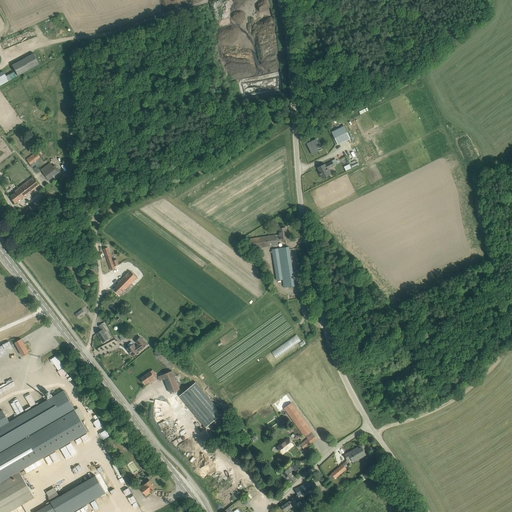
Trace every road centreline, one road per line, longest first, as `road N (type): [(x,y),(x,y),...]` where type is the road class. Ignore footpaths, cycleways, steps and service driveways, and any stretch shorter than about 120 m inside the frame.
road 1 (unclassified): [(368,426),(335,365),(307,242),(277,0)]
road 2 (track): [(90,353),(102,292),(101,219),(213,167),(293,107)]
road 3 (primary): [(204,511),(0,247)]
road 4 (track): [(511,336),(471,388),(376,435)]
road 5 (track): [(511,334),(477,190)]
road 6 (unclassified): [(268,511),(368,426)]
